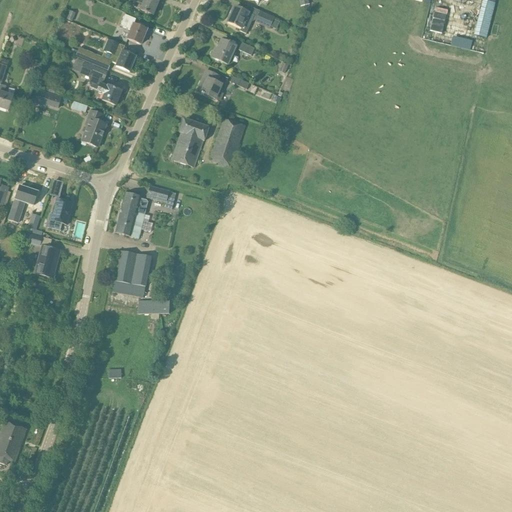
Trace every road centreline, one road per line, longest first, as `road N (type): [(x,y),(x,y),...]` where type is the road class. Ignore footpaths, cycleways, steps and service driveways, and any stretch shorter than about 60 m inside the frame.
road 1 (unclassified): [(21,511),(59,421),(111,188)]
road 2 (unclassified): [(111,188),(197,0)]
